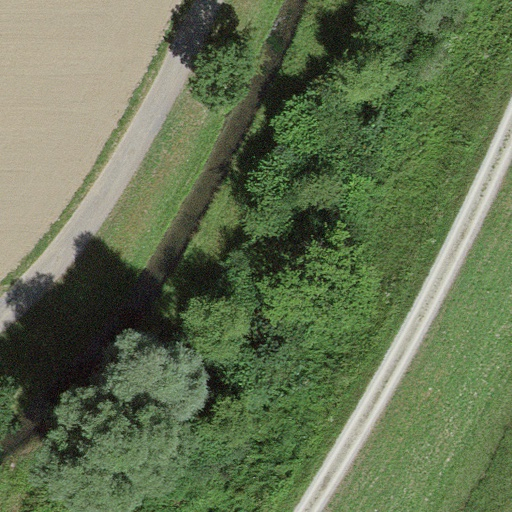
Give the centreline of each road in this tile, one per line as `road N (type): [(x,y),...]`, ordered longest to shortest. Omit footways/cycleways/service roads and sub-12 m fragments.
road 1 (track): [(511,117),(443,285),(303,511)]
road 2 (track): [(0,317),(145,122),(204,0)]
